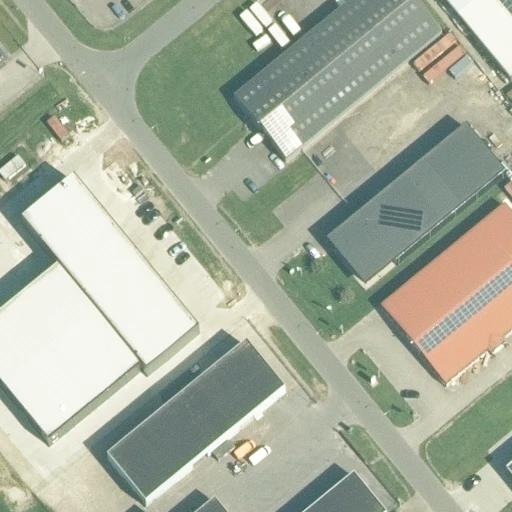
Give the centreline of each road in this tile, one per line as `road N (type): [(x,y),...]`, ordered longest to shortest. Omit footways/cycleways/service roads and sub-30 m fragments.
road 1 (unclassified): [(449,511),(98,85)]
road 2 (unclassified): [(98,85),(208,0)]
